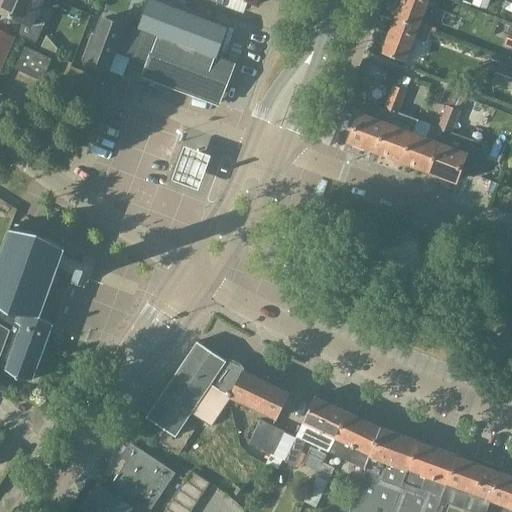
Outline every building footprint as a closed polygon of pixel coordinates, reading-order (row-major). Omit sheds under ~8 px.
[(43,0),(0,0),(0,11),(6,14),(1,26),(36,42),(45,22),(35,18),(43,0)] [(115,52),(147,65),(143,74),(219,103),(234,64),(215,56),(226,26),(153,0),(149,0),(138,30),(106,18),(99,34),(96,33),(96,34),(91,32),(80,61),(108,72),(115,52)] [(418,27),(428,0),(401,0),(395,18),(418,27)] [(395,18),(382,53),(405,61),(415,35),(427,39),(429,31),(418,27),(395,18)] [(511,28),(496,24),(491,40),(511,46),(511,28)] [(0,67),(14,37),(0,30),(0,67)] [(42,80),(51,58),(24,46),(14,68),(42,80)] [(511,89),(511,66),(499,61),(492,82),(511,89)] [(77,77),(75,91),(92,93),(94,79),(77,77)] [(406,90),(399,87),(393,85),(389,97),(402,103),(406,90)] [(397,114),(398,113),(402,103),(389,97),(384,109),(378,107),(374,118),(359,113),(349,142),(376,152),(391,112),(397,114)] [(442,117),(455,122),(459,110),(447,105),(442,117)] [(398,113),(397,114),(391,112),(376,152),(402,161),(413,133),(417,120),(398,113)] [(413,133),(402,161),(429,171),(439,143),(440,143),(444,131),(451,134),(455,122),(442,117),(438,129),(430,127),(426,138),(413,133)] [(429,171),(456,181),(460,171),(474,177),(484,150),(469,145),(471,141),(451,134),(444,131),(440,143),(439,143),(429,171)] [(181,152),(169,187),(195,197),(208,162),(181,152)] [(0,365),(6,367),(5,370),(18,377),(33,380),(53,324),(40,316),(58,268),(76,275),(73,283),(78,287),(86,287),(96,259),(90,256),(83,255),(81,262),(62,256),(65,249),(39,233),(9,229),(0,252),(0,365)] [(148,417),(175,436),(210,384),(229,393),(229,394),(278,418),(290,392),(243,370),(242,373),(223,364),(226,360),(198,341),(148,417)] [(328,451),(348,410),(316,395),(296,436),(292,446),(285,460),(295,465),(302,451),(307,441),(328,451)] [(366,468),(381,426),(348,410),(328,451),(366,468)] [(285,431),(261,419),(250,442),(274,454),(285,431)] [(392,511),(399,493),(418,440),(381,426),(366,468),(349,511),(392,511)] [(436,511),(438,509),(458,455),(436,447),(418,440),(399,493),(392,511),(436,511)] [(176,473),(142,451),(137,447),(135,449),(130,445),(126,452),(128,460),(112,483),(118,487),(118,486),(132,496),(151,509),(176,473)] [(500,468),(474,458),(473,461),(458,455),(438,509),(436,511),(485,511),(500,471),(499,471),(500,468)] [(323,462),(317,475),(304,501),(315,506),(328,480),(334,467),(323,462)] [(186,480),(205,492),(211,483),(192,471),(186,480)] [(511,511),(511,475),(500,471),(485,511),(511,511)] [(198,502),(205,492),(186,480),(180,489),(198,502)] [(118,486),(118,487),(114,493),(98,483),(83,507),(90,511),(130,511),(134,507),(127,503),(132,496),(118,486)] [(192,511),(198,502),(180,489),(173,499),(192,511)] [(172,511),(191,511),(192,511),(173,499),(167,508),(172,511)]
